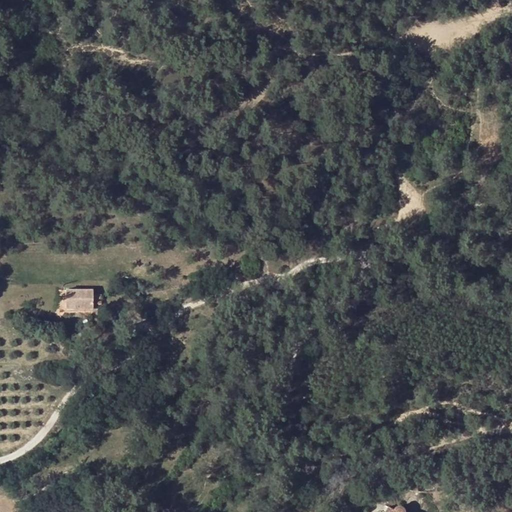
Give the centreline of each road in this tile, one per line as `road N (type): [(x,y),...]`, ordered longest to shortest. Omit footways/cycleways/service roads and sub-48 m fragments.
road 1 (track): [(67,394),(130,335),(227,286),(311,260),(373,254),(406,212),(389,121),(435,54),(431,39)]
road 2 (track): [(511,432),(467,435),(334,476),(301,436),(297,391),(255,333),(209,299)]
road 3 (track): [(373,254),(374,275),(304,334),(297,391)]
